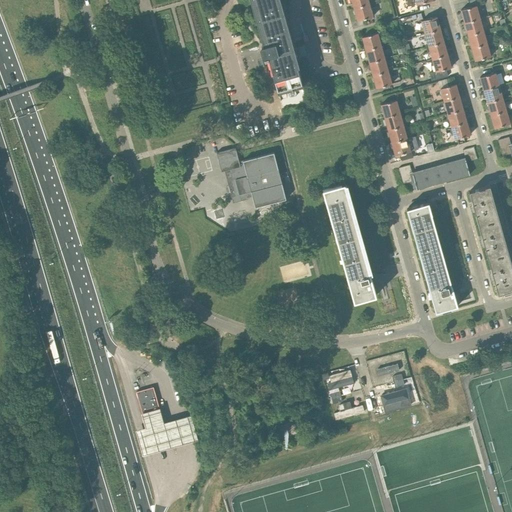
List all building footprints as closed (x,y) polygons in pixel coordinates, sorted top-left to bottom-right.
[(278,0),(252,0),(266,44),(262,45),(265,56),(265,57),(265,59),(269,58),(278,88),(301,80),(278,0)] [(369,4),(354,8),(357,21),(372,16),(369,4)] [(461,10),(464,23),(480,18),(476,5),(461,10)] [(425,34),(440,29),(437,16),(421,21),(425,34)] [(480,18),(464,23),(468,35),(483,31),(480,18)] [(428,46),(444,42),(440,29),(425,34),(428,46)] [(483,31),(468,35),(471,47),(487,43),(483,31)] [(362,37),(365,50),(381,46),(377,33),(362,37)] [(447,54),(444,42),(428,46),(432,58),(447,54)] [(487,43),(471,47),(475,60),(490,56),(487,43)] [(381,46),(365,50),(369,63),(385,58),(381,46)] [(447,54),(432,58),(435,71),(429,73),(432,80),(448,76),(446,68),(451,67),(447,54)] [(385,58),(369,63),(372,75),(388,71),(385,58)] [(388,71),(372,75),(376,88),(392,84),(388,71)] [(480,77),(483,90),(499,85),(495,72),(480,77)] [(444,101),(459,97),(456,84),(440,88),(444,101)] [(499,85),(483,90),(487,102),(503,98),(499,85)] [(447,113),(463,109),(459,97),(444,101),(447,113)] [(503,98),(487,102),(490,115),(506,110),(503,98)] [(381,105),(384,118),(400,113),(396,100),(381,105)] [(451,126),(466,121),(463,109),(447,113),(451,126)] [(506,110),(490,115),(494,128),(510,123),(506,110)] [(400,113),(384,118),(388,130),(403,126),(400,113)] [(466,121),(451,126),(455,139),(470,134),(466,121)] [(403,126),(388,130),(391,143),(407,138),(403,126)] [(500,146),(510,143),(509,137),(498,140),(500,146)] [(407,138),(391,143),(395,155),(410,151),(407,138)] [(511,149),(511,148),(511,147),(510,143),(500,146),(501,152),(504,151),(507,151),(510,150),(511,149)] [(252,196),(255,207),(286,199),(274,152),(239,161),(236,147),(217,152),(222,171),(225,170),(233,203),(249,199),(249,197),(252,196)] [(462,150),(464,156),(475,153),(473,147),(462,150)] [(416,149),(410,151),(401,153),(400,154),(402,160),(414,157),(417,156),(416,149)] [(475,153),(464,156),(465,160),(466,162),(477,159),(475,153)] [(412,174),(413,177),(414,182),(414,183),(416,188),(469,173),(466,162),(465,160),(412,174)] [(398,168),(400,174),(411,171),(409,165),(398,168)] [(413,177),(412,174),(411,171),(400,174),(402,180),(405,179),(408,179),(410,178),(413,177)] [(372,273),(366,275),(341,184),(323,189),(354,301),(376,295),(373,284),(375,284),(372,273)] [(479,226),(499,220),(490,186),(469,191),(479,226)] [(428,203),(407,209),(435,311),(457,305),(451,284),(448,285),(428,215),(431,214),(428,203)] [(509,254),(499,220),(479,226),(488,260),(509,254)] [(511,265),(509,254),(488,260),(498,294),(511,290),(511,265)] [(379,375),(401,371),(400,363),(378,367),(379,375)] [(136,392),(143,416),(160,411),(153,387),(136,392)] [(348,402),(334,406),(336,411),(330,413),(332,421),(362,413),(360,404),(350,407),(348,402)] [(161,411),(160,411),(143,416),(146,428),(136,431),(143,455),(198,440),(191,415),(164,423),(161,411)] [(291,435),(297,433),(294,423),(288,425),(291,435)] [(424,471),(418,472),(422,486),(428,484),(424,471)]
